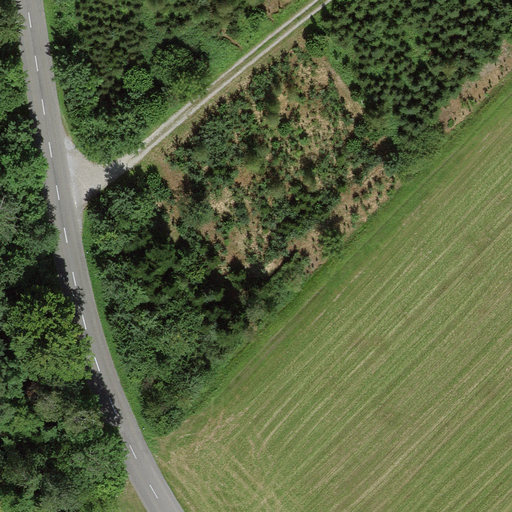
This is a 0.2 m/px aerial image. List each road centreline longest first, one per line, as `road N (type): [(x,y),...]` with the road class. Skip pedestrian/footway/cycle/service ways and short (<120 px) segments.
road 1 (tertiary): [(164,511),(124,438),(96,361),(41,132),(22,0)]
road 2 (track): [(347,0),(64,243)]
